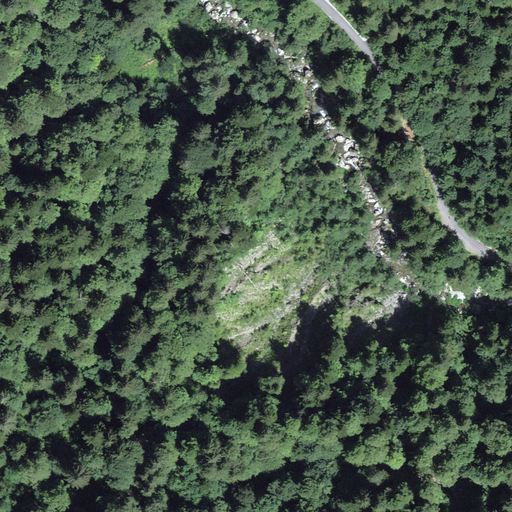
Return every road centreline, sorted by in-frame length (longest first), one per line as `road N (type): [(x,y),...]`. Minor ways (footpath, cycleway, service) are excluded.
road 1 (unclassified): [(511,268),(461,235),(415,130),(371,56),(321,0)]
road 2 (track): [(212,441),(453,460),(511,450)]
